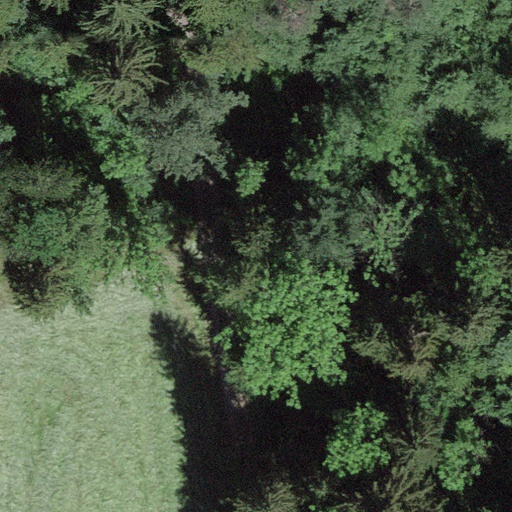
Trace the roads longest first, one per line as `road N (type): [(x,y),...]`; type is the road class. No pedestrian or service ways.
road 1 (track): [(262,511),(177,0)]
road 2 (track): [(475,0),(381,58),(193,89)]
